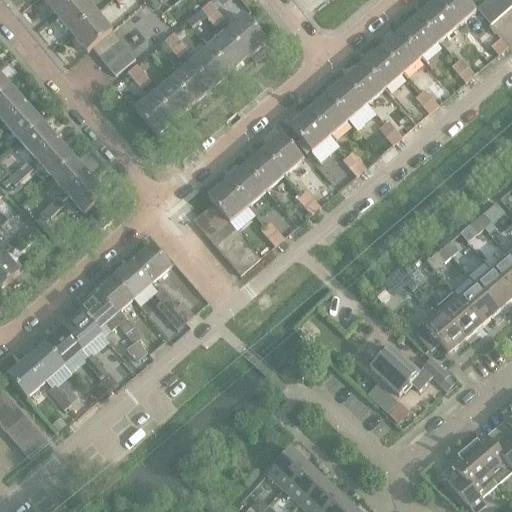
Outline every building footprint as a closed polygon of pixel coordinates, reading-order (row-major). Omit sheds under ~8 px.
[(78,0),(42,0),(57,18),(78,0)] [(98,15),(85,0),(78,0),(57,18),(72,36),(98,15)] [(129,2),(127,0),(114,0),(120,8),(129,2)] [(225,0),(238,15),(244,9),(236,0),(225,0)] [(477,12),(466,0),(441,0),(437,4),(458,28),(477,12)] [(511,8),(511,0),(489,0),(478,9),(492,25),(511,8)] [(458,28),(437,4),(419,20),(440,44),(458,28)] [(220,15),(213,8),(203,16),(210,24),(220,15)] [(113,34),(98,15),(72,36),(88,55),(93,51),(113,34)] [(210,24),(217,32),(227,23),(220,15),(210,24)] [(269,43),(247,18),(228,34),(250,59),(269,43)] [(440,44),(419,20),(401,36),(422,60),(440,44)] [(121,43),(113,34),(93,51),(101,60),(121,43)] [(250,59),(228,34),(210,50),(231,74),(250,59)] [(422,60),(401,36),(383,51),(404,76),(422,60)] [(183,47),(176,39),(167,47),(174,55),(183,47)] [(499,58),(508,50),(501,42),(492,50),(499,58)] [(128,52),(121,43),(101,60),(108,68),(128,52)] [(174,55),(181,63),(190,55),(183,47),(174,55)] [(231,74),(210,50),(192,65),(213,90),(231,74)] [(404,76),(383,51),(364,67),(386,91),(404,76)] [(136,61),(128,52),(108,68),(115,78),(136,61)] [(468,70),(461,62),(452,70),(459,78),(468,70)] [(213,90),(192,65),(174,81),(195,105),(213,90)] [(386,91),(364,67),(346,83),(367,107),(386,91)] [(476,79),(468,70),(459,78),(466,87),(476,79)] [(146,78),(140,71),(130,79),(137,87),(146,78)] [(0,98),(11,89),(0,76),(0,98)] [(137,87),(144,95),(153,86),(146,78),(137,87)] [(195,105),(174,81),(155,96),(176,121),(195,105)] [(367,107),(346,83),(328,98),(349,123),(367,107)] [(27,107),(11,89),(0,98),(0,119),(5,126),(27,107)] [(432,102),(425,93),(416,101),(423,110),(432,102)] [(176,121),(155,96),(136,112),(157,137),(176,121)] [(349,123),(328,98),(310,114),(331,138),(349,123)] [(439,110),(432,102),(423,110),(430,118),(439,110)] [(43,125),(27,107),(5,126),(21,144),(43,125)] [(331,138),(310,114),(291,130),(312,154),(331,138)] [(59,143),(43,125),(21,144),(37,162),(59,143)] [(396,133),(388,125),(379,133),(387,141),(396,133)] [(403,142),(396,133),(387,141),(394,149),(403,142)] [(304,162),(283,138),(265,153),(286,178),(304,162)] [(75,161),(59,143),(37,162),(53,180),(75,161)] [(286,178),(265,153),(246,169),(267,194),(286,178)] [(359,165),(352,156),(343,164),(350,172),(359,165)] [(91,179),(75,161),(53,180),(69,198),(91,179)] [(367,173),(359,165),(350,172),(358,181),(367,173)] [(26,183),(35,174),(29,167),(19,176),(26,183)] [(267,194),(246,169),(228,185),(249,209),(267,194)] [(26,183),(19,176),(9,185),(16,192),(26,183)] [(107,197),(91,179),(69,198),(85,216),(107,197)] [(249,209),(228,185),(210,200),(215,207),(223,216),(230,225),(249,209)] [(314,204),(307,195),(298,203),(305,212),(314,204)] [(58,219),(67,210),(61,203),(51,212),(58,219)] [(305,212),(312,220),(322,212),(314,204),(305,212)] [(223,216),(215,207),(195,223),(204,233),(223,216)] [(113,223),(102,210),(90,221),(101,234),(113,223)] [(58,219),(51,212),(41,221),(48,228),(58,219)] [(230,225),(223,216),(204,233),(211,242),(230,225)] [(486,235),(494,228),(486,219),(478,226),(486,235)] [(238,234),(230,225),(211,242),(219,251),(238,234)] [(486,235),(478,226),(473,230),(481,239),(486,235)] [(278,235),(271,227),(261,234),(269,243),(278,235)] [(23,246),(29,241),(30,243),(34,243),(41,238),(35,231),(30,235),(26,231),(16,239),(23,246)] [(246,243),(238,234),(219,251),(227,260),(246,243)] [(285,244),(278,235),(269,243),(276,252),(285,244)] [(16,240),(7,247),(13,255),(22,247),(23,246),(16,239),(16,240)] [(254,252),(246,243),(227,260),(234,269),(254,252)] [(451,261),(459,254),(451,245),(444,252),(451,261)] [(172,271),(153,249),(135,265),(153,287),(172,271)] [(234,269),(242,278),(261,261),(254,252),(234,269)] [(451,261),(444,252),(438,257),(437,255),(427,264),(436,274),(451,261)] [(0,291),(20,274),(4,256),(0,258),(0,291)] [(511,265),(510,263),(509,264),(493,278),(511,298),(511,265)] [(153,287),(135,265),(117,281),(135,302),(153,287)] [(412,279),(407,272),(405,274),(418,290),(427,282),(419,273),(412,279)] [(418,290),(405,274),(390,287),(398,296),(407,288),(412,295),(418,290)] [(511,307),(511,298),(493,278),(477,291),(500,318),(511,307)] [(135,302),(117,281),(98,297),(117,318),(135,302)] [(179,309),(163,290),(157,295),(173,314),(175,312),(187,326),(195,319),(183,305),(179,309)] [(500,318),(477,291),(462,304),(454,296),(453,297),(483,332),(500,318)] [(173,314),(157,295),(155,297),(162,305),(157,309),(178,333),(187,326),(175,312),(173,314)] [(117,318),(98,297),(80,312),(83,315),(99,333),(106,327),(113,334),(119,328),(126,337),(133,331),(125,322),(122,324),(117,318)] [(483,332),(453,297),(439,309),(438,313),(466,347),(483,332)] [(466,347),(438,313),(422,326),(425,329),(415,338),(432,358),(441,350),(450,360),(466,347)] [(102,337),(99,333),(83,315),(65,331),(83,353),(102,337)] [(83,353),(65,331),(47,347),(65,368),(83,353)] [(136,347),(143,342),(133,331),(126,337),(136,347)] [(65,368),(47,347),(28,363),(47,384),(65,368)] [(418,377),(391,352),(372,373),(400,399),(412,387),(420,395),(433,382),(441,389),(441,388),(449,380),(450,379),(431,362),(423,372),(418,377)] [(100,366),(92,357),(85,363),(93,372),(100,366)] [(47,384),(28,363),(10,378),(28,400),(47,384)] [(93,372),(101,382),(108,376),(100,366),(93,372)] [(108,382),(99,390),(107,399),(116,392),(108,382)] [(64,397),(55,388),(48,394),(57,404),(64,397)] [(0,410),(11,401),(3,392),(0,394),(0,410)] [(57,404),(65,413),(72,407),(64,397),(57,404)] [(0,426),(19,410),(11,401),(0,410),(0,426)] [(390,419),(398,426),(409,414),(401,407),(390,419)] [(26,419),(19,410),(0,426),(0,427),(7,435),(26,419)] [(511,415),(504,422),(509,427),(500,435),(511,448),(511,415)] [(34,428),(26,419),(7,435),(15,444),(34,428)] [(41,436),(34,428),(15,444),(22,453),(41,436)] [(511,448),(500,435),(489,444),(485,438),(469,452),(494,483),(510,470),(511,472),(511,448)] [(50,446),(41,436),(22,453),(30,462),(50,446)] [(494,483),(469,452),(451,467),(455,472),(445,481),(471,511),(481,511),(487,508),(482,502),(499,488),(494,483)] [(308,468),(292,453),(268,479),(284,494),(308,468)] [(324,483),(308,468),(284,494),(300,509),(324,483)] [(326,511),(340,498),(324,483),(300,509),(303,511),(326,511)] [(354,511),(340,498),(326,511),(354,511)] [(260,502),(252,510),(254,511),(265,511),(268,509),(260,502)]
